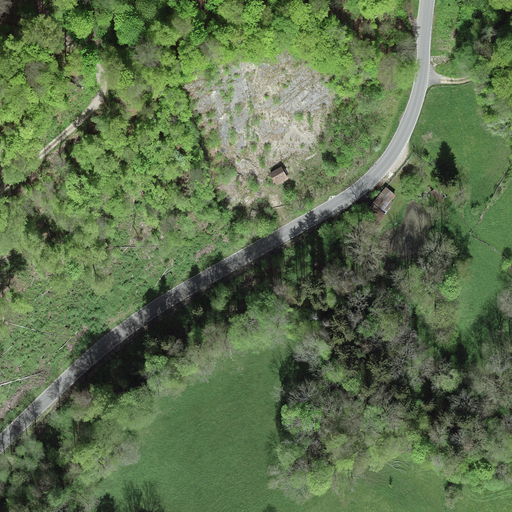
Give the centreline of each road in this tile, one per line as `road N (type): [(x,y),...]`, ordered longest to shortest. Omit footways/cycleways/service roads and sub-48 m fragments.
road 1 (tertiary): [(0,440),(139,315),(343,200),(372,175),(400,141),(415,104),(428,0)]
road 2 (track): [(39,0),(57,31),(97,66),(104,88),(95,107),(0,189)]
road 3 (track): [(421,78),(478,73),(511,19)]
